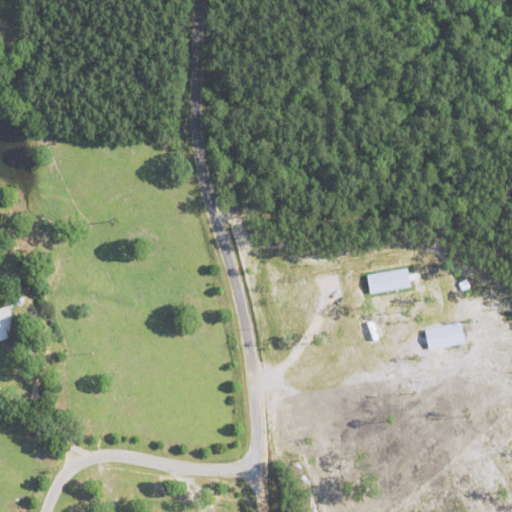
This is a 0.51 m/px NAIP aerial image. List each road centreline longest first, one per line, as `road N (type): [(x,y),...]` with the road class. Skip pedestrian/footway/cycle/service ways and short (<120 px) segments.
road 1 (residential): [(249,462),(251,375),(198,143),(197,0)]
road 2 (residential): [(45,511),(65,478),(98,458),(196,468),(249,462)]
